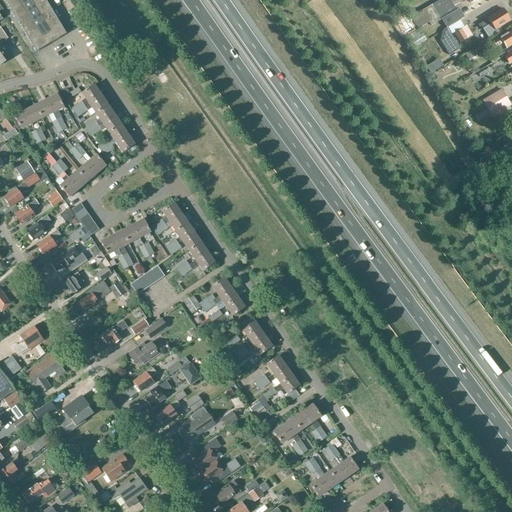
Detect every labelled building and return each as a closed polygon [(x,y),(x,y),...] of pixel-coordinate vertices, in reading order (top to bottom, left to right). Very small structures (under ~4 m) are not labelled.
[(3,0),(36,52),(66,34),(44,0),(3,0)] [(440,0),(411,18),(417,29),(429,22),(431,25),(442,18),(447,27),(464,17),(459,8),(457,10),(454,5),(462,0),(463,2),(465,0),(468,0),(470,2),(473,0),(440,0)] [(510,20),(503,9),(478,24),(480,27),(481,26),(489,38),(499,31),(497,28),(510,20)] [(460,48),(447,27),(443,30),(440,39),(450,55),(460,48)] [(461,43),(468,39),(460,27),(456,29),(457,31),(454,32),(461,43)] [(2,43),(8,39),(0,28),(0,65),(12,57),(2,43)] [(426,40),(422,34),(420,35),(417,29),(406,36),(413,48),(426,40)] [(511,29),(493,41),(496,47),(503,43),(507,48),(511,44),(511,29)] [(502,49),(488,57),(492,63),(506,55),(502,49)] [(432,63),(426,67),(430,74),(436,70),(432,63)] [(101,96),(94,86),(82,94),(86,99),(72,108),(76,113),(101,96)] [(501,89),(483,100),(493,118),(506,110),(504,107),(510,104),(501,89)] [(67,90),(62,93),(66,101),(71,99),(67,90)] [(63,108),(57,95),(46,100),(52,113),(63,108)] [(78,116),(91,107),(95,114),(107,105),(101,96),(76,113),(78,116)] [(35,105),(42,119),(52,113),(46,100),(35,105)] [(25,110),(31,124),(42,119),(35,105),(25,110)] [(107,105),(95,114),(99,119),(85,127),(89,132),(114,115),(107,105)] [(25,110),(14,116),(20,129),(31,124),(25,110)] [(91,135),(104,126),(109,133),(121,125),(114,115),(89,132),(91,135)] [(67,128),(62,117),(57,119),(63,130),(67,128)] [(63,130),(57,119),(53,121),(59,132),(63,130)] [(468,120),(462,123),(465,128),(471,125),(468,120)] [(121,125),(109,133),(115,143),(127,135),(121,125)] [(41,141),(46,138),(41,128),(36,130),(41,141)] [(36,130),(32,132),(38,143),(41,141),(36,130)] [(15,135),(11,131),(3,137),(6,141),(15,135)] [(127,135),(115,143),(122,153),(134,145),(127,135)] [(112,145),(108,140),(98,146),(102,152),(112,145)] [(0,167),(4,165),(0,159),(0,157),(13,148),(8,142),(0,147),(0,167)] [(78,144),(74,147),(82,156),(86,153),(78,144)] [(112,145),(102,152),(104,155),(114,148),(112,145)] [(488,146),(479,151),(488,166),(497,161),(488,146)] [(74,147),(70,151),(78,160),(82,156),(74,147)] [(96,154),(87,162),(97,174),(106,167),(96,154)] [(68,169),(60,159),(55,163),(63,173),(68,169)] [(27,162),(16,170),(22,180),(34,173),(32,170),(29,165),(27,162)] [(97,174),(87,162),(77,170),(88,182),(97,174)] [(55,163),(51,166),(59,176),(63,173),(55,163)] [(79,190),(88,182),(77,170),(68,178),(79,190)] [(25,183),(3,198),(10,208),(23,198),(21,195),(29,189),(28,188),(39,180),(34,174),(23,181),(25,183)] [(70,198),(79,190),(68,178),(66,175),(61,179),(64,182),(59,186),(70,198)] [(56,191),(49,196),(50,198),(47,200),(52,207),(62,201),(56,191)] [(14,214),(22,225),(34,216),(31,211),(38,205),(35,200),(14,214)] [(80,204),(71,211),(74,216),(84,209),(80,204)] [(154,227),(156,230),(181,214),(174,204),(162,212),(166,218),(154,227)] [(65,223),(74,217),(69,209),(60,215),(65,223)] [(84,209),(74,216),(78,221),(88,214),(84,209)] [(88,214),(78,221),(82,226),(91,219),(88,214)] [(188,223),(181,214),(156,230),(159,235),(172,226),(175,232),(188,223)] [(50,221),(47,217),(26,231),(33,241),(46,232),(43,227),(50,221)] [(91,219),(82,226),(86,231),(95,225),(91,219)] [(150,233),(143,219),(132,225),(140,239),(150,233)] [(194,233),(188,223),(175,232),(182,241),(194,233)] [(95,225),(86,231),(89,237),(99,230),(95,225)] [(132,225),(122,230),(129,244),(140,239),(132,225)] [(85,235),(81,229),(70,237),(74,242),(85,235)] [(121,255),(122,256),(128,267),(133,265),(123,247),(129,244),(122,230),(111,236),(121,255)] [(37,245),(44,255),(56,246),(53,241),(61,236),(57,231),(37,245)] [(201,243),(194,233),(182,241),(189,251),(201,243)] [(121,255),(111,236),(101,242),(108,256),(115,252),(117,257),(121,255)] [(175,240),(165,247),(168,251),(169,250),(178,244),(175,240)] [(144,245),(150,257),(154,255),(148,243),(144,245)] [(207,253),(201,243),(189,251),(195,261),(207,253)] [(178,244),(168,251),(171,256),(181,249),(178,244)] [(150,257),(144,245),(140,247),(146,259),(150,257)] [(95,246),(89,250),(93,257),(99,253),(95,246)] [(74,247),(50,264),(56,272),(63,267),(68,274),(87,261),(82,254),(80,255),(74,247)] [(93,258),(89,253),(84,256),(87,261),(93,258)] [(198,265),(202,271),(214,263),(207,253),(195,261),(189,265),(179,272),(167,280),(170,284),(198,265)] [(118,259),(124,269),(128,267),(122,256),(118,259)] [(176,269),(179,272),(189,265),(187,261),(176,269)] [(165,276),(162,272),(158,266),(153,270),(159,280),(165,276)] [(100,282),(112,274),(107,267),(96,275),(100,282)] [(153,270),(150,272),(148,274),(154,284),(159,280),(153,270)] [(83,282),(77,273),(63,283),(72,295),(81,289),(78,285),(83,282)] [(154,284),(148,274),(142,278),(149,287),(154,284)] [(149,287),(142,278),(137,281),(144,291),(149,287)] [(231,288),(224,278),(212,287),(219,297),(231,288)] [(144,291),(137,281),(132,285),(139,294),(144,291)] [(78,303),(84,312),(98,302),(96,300),(102,296),(103,298),(110,293),(102,282),(89,291),(91,293),(78,303)] [(120,283),(112,289),(119,299),(127,294),(120,283)] [(215,299),(213,301),(215,303),(216,305),(221,301),(225,306),(237,298),(231,288),(219,297),(215,299)] [(0,290),(0,309),(1,311),(10,304),(0,290)] [(182,301),(191,314),(201,307),(192,294),(182,301)] [(203,308),(213,301),(215,299),(212,295),(200,303),(203,308)] [(244,308),(237,298),(225,306),(232,316),(244,308)] [(203,308),(205,310),(215,303),(213,301),(203,308)] [(220,310),(210,317),(212,321),(223,314),(220,310)] [(258,327),(251,317),(239,326),(246,336),(258,327)] [(123,320),(101,336),(106,344),(113,339),(115,343),(123,337),(120,332),(127,327),(123,320)] [(135,335),(148,326),(144,320),(131,329),(135,335)] [(161,320),(145,331),(151,339),(166,328),(161,320)] [(43,341),(33,327),(19,336),(21,339),(11,346),(18,357),(43,341)] [(265,337),(258,327),(246,336),(250,341),(253,345),(265,337)] [(229,348),(240,340),(237,335),(226,343),(229,348)] [(265,337),(253,345),(260,355),(272,347),(265,337)] [(145,347),(143,343),(128,354),(136,365),(142,361),(143,364),(158,353),(151,343),(145,347)] [(234,352),(237,357),(246,350),(244,346),(243,345),(234,352)] [(246,350),(237,357),(240,361),(250,354),(246,350)] [(45,360),(26,373),(40,393),(50,387),(44,378),(55,371),(58,376),(64,372),(52,353),(44,358),(45,360)] [(278,356),(266,365),(273,375),(285,366),(278,356)] [(0,367),(8,379),(21,370),(12,358),(0,366),(0,367)] [(169,376),(181,367),(178,362),(165,371),(169,376)] [(285,366),(273,375),(280,385),(292,376),(285,366)] [(133,382),(140,392),(154,383),(151,378),(156,375),(152,369),(133,382)] [(0,371),(0,402),(4,400),(15,392),(0,371)] [(197,373),(187,380),(191,385),(201,378),(197,373)] [(264,375),(254,382),(257,386),(258,386),(267,379),(264,375)] [(280,385),(274,389),(277,392),(277,393),(283,389),(287,394),(299,386),(292,376),(280,385)] [(267,379),(258,386),(260,389),(270,382),(268,379),(267,379)] [(146,400),(151,408),(164,399),(161,395),(167,391),(162,384),(157,388),(156,387),(148,393),(151,397),(146,400)] [(274,389),(264,396),(267,399),(277,392),(274,389)] [(4,400),(10,409),(22,401),(15,392),(4,400)] [(169,406),(156,415),(163,425),(176,416),(186,408),(177,395),(167,403),(169,406)] [(192,412),(204,403),(198,395),(186,403),(192,412)] [(66,415),(59,420),(65,428),(73,422),(75,426),(92,413),(88,407),(88,406),(82,397),(63,410),(66,415)] [(35,410),(43,405),(39,399),(31,405),(35,410)] [(257,400),(248,406),(257,418),(265,412),(257,400)] [(20,403),(11,409),(19,419),(28,413),(20,403)] [(312,405),(302,412),(311,424),(321,417),(312,405)] [(180,434),(186,442),(197,434),(198,436),(203,433),(200,430),(212,422),(208,416),(208,415),(203,407),(190,417),(195,424),(180,434)] [(237,420),(231,412),(220,420),(226,427),(237,420)] [(293,418),(301,430),(311,424),(302,412),(293,418)] [(14,424),(17,429),(34,417),(30,413),(14,424)] [(283,425),(291,437),(301,430),(293,418),(283,425)] [(283,425),(273,432),(281,444),(291,437),(283,425)] [(322,440),(327,437),(320,427),(315,430),(322,440)] [(312,432),(319,442),(322,440),(315,430),(312,432)] [(40,448),(50,441),(46,435),(36,442),(40,448)] [(208,451),(194,461),(200,471),(199,472),(199,473),(215,463),(214,462),(216,461),(211,454),(221,447),(215,439),(205,446),(208,451)] [(18,453),(28,446),(24,440),(14,447),(18,453)] [(303,454),(307,451),(300,441),(296,444),(303,454)] [(293,446),(300,456),(303,454),(296,444),(293,446)] [(335,458),(339,465),(348,477),(358,470),(349,458),(344,462),(333,446),(328,449),(335,458)] [(335,458),(328,449),(325,451),(332,460),(335,458)] [(109,464),(101,469),(110,483),(125,473),(122,469),(129,464),(122,455),(109,464)] [(60,456),(34,475),(37,478),(44,473),(48,478),(60,470),(59,469),(66,463),(60,456)] [(20,463),(17,459),(8,466),(0,471),(0,479),(1,482),(22,467),(20,463)] [(215,463),(199,473),(207,483),(216,476),(220,481),(240,467),(235,459),(220,469),(215,463)] [(309,462),(315,471),(319,469),(313,459),(309,462)] [(309,462),(305,465),(312,474),(315,471),(309,462)] [(66,463),(59,469),(60,470),(63,474),(70,469),(66,463)] [(338,484),(348,477),(339,465),(330,472),(338,484)] [(1,482),(7,489),(24,477),(21,473),(16,477),(14,473),(22,467),(1,482)] [(96,467),(85,475),(85,476),(81,479),(85,484),(101,473),(96,467)] [(319,469),(315,471),(320,478),(329,490),(338,484),(330,472),(324,476),(319,469)] [(320,478),(310,485),(319,497),(329,490),(320,478)] [(146,489),(139,479),(131,485),(129,482),(117,490),(115,487),(108,492),(110,496),(117,492),(125,504),(126,503),(129,507),(137,501),(134,498),(146,489)] [(255,481),(246,487),(249,492),(258,486),(255,481)] [(36,485),(22,495),(29,504),(43,493),(47,498),(56,491),(49,482),(45,484),(44,482),(38,487),(36,485)] [(233,482),(214,494),(221,505),(235,496),(235,497),(240,493),(233,482)] [(68,486),(57,494),(63,502),(74,495),(68,486)] [(240,504),(228,511),(246,511),(244,508),(248,505),(249,506),(262,496),(257,488),(247,495),(248,496),(239,502),(240,504)] [(317,509),(318,511),(323,511),(330,508),(326,503),(317,509)]
